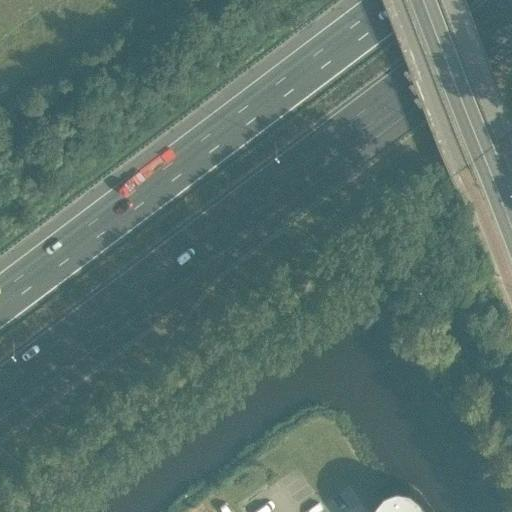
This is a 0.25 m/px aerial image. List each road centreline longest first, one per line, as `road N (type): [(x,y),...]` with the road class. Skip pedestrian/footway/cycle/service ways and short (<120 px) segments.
road 1 (motorway): [(0,399),(511,15)]
road 2 (motorway): [(404,0),(0,305)]
road 3 (tertiary): [(511,230),(424,0)]
